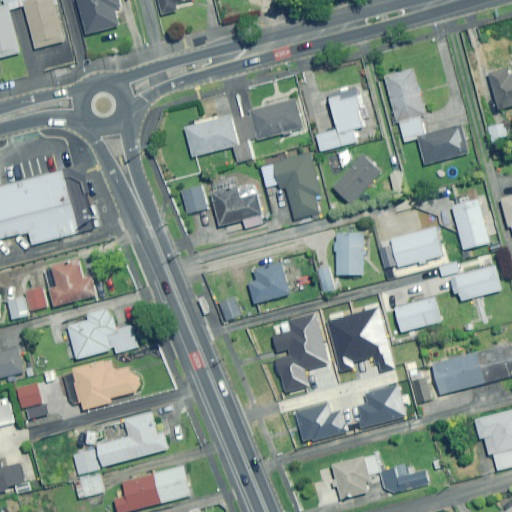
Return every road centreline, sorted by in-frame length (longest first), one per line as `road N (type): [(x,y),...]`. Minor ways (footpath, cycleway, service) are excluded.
road 1 (secondary): [(266,511),(109,125)]
road 2 (secondary): [(449,0),(191,66),(122,94)]
